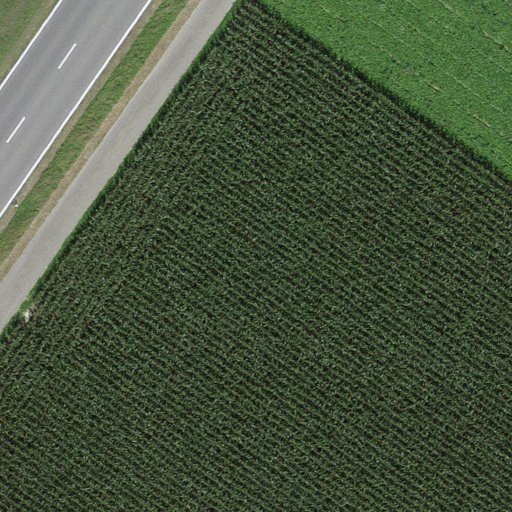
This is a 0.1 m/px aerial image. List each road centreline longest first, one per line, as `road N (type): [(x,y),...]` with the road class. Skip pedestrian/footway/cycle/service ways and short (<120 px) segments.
road 1 (track): [(0,321),(227,0)]
road 2 (tertiary): [(106,0),(0,153)]
